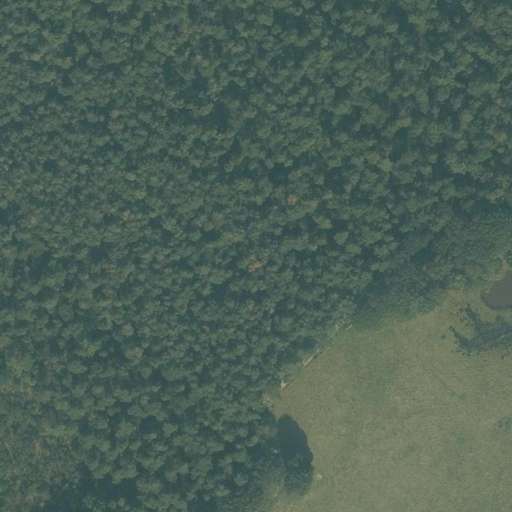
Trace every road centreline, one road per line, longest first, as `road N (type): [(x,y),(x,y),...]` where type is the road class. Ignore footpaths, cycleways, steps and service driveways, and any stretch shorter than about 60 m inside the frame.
road 1 (track): [(262,511),(284,488),(289,467),(259,428),(260,417),(446,219),(511,196)]
road 2 (track): [(135,0),(0,140)]
